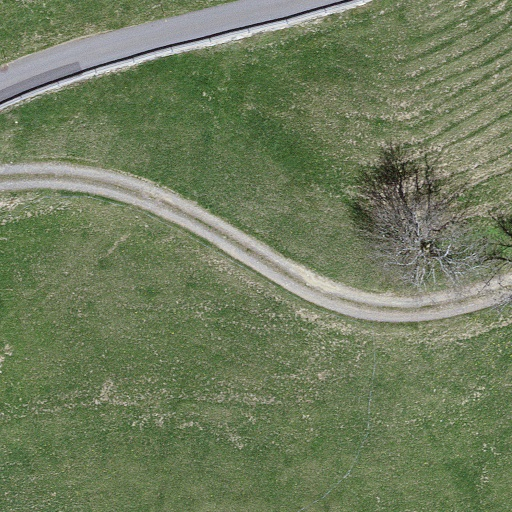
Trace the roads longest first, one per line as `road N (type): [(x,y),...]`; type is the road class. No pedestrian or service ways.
road 1 (track): [(0,187),(54,183),(141,200),(354,322),(511,287)]
road 2 (unclassified): [(298,0),(0,90)]
